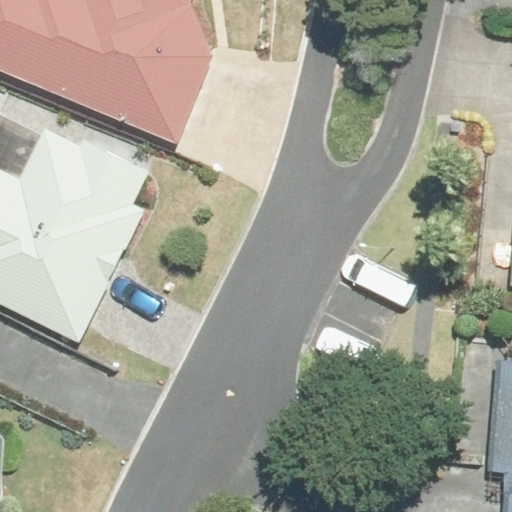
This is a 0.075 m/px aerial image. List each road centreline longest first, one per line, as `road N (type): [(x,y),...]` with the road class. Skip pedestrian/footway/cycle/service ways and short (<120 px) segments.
road 1 (residential): [(239,454),(240,406),(380,0)]
road 2 (residential): [(239,454),(183,462),(145,511)]
